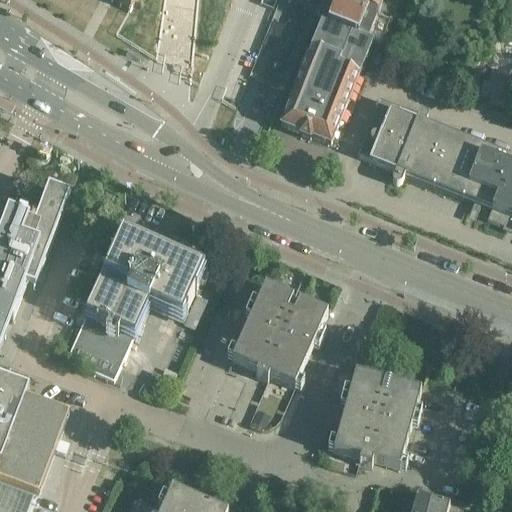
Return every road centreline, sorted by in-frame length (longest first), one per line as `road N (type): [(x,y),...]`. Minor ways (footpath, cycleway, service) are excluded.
road 1 (secondary): [(374,259),(219,188),(0,58)]
road 2 (residential): [(293,472),(374,259)]
road 3 (residential): [(293,472),(99,395)]
road 4 (secondary): [(511,312),(374,259)]
